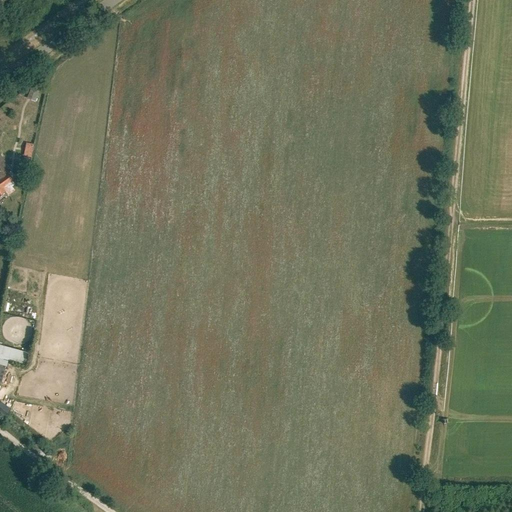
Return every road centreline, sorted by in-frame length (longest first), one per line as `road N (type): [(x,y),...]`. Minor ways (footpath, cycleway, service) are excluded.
road 1 (track): [(421,511),(467,0)]
road 2 (tertiary): [(0,80),(112,0)]
road 3 (track): [(110,511),(0,429)]
